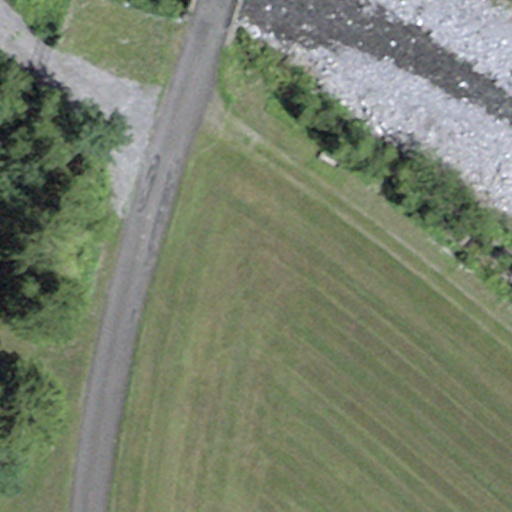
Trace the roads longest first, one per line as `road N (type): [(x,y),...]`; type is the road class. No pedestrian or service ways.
road 1 (unclassified): [(216,0),(138,261),(89,511)]
road 2 (track): [(185,101),(391,244),(511,344)]
